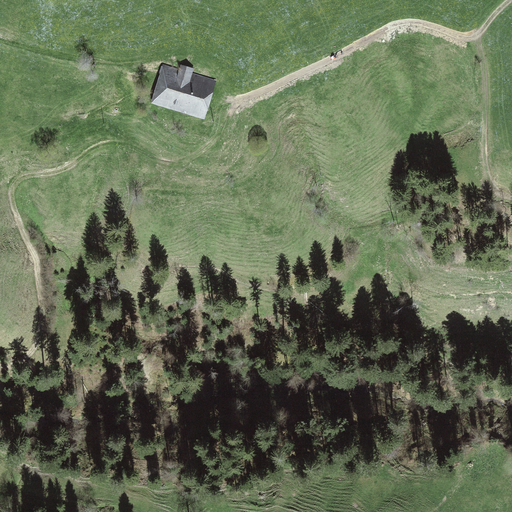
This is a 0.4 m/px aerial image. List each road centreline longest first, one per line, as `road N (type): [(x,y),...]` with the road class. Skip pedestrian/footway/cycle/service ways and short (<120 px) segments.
road 1 (track): [(511,199),(489,181),(484,60),(475,45),(401,26),(234,98)]
road 2 (track): [(0,365),(25,357),(43,323),(36,261),(11,192),(16,179),(52,173),(111,143),(173,162)]
